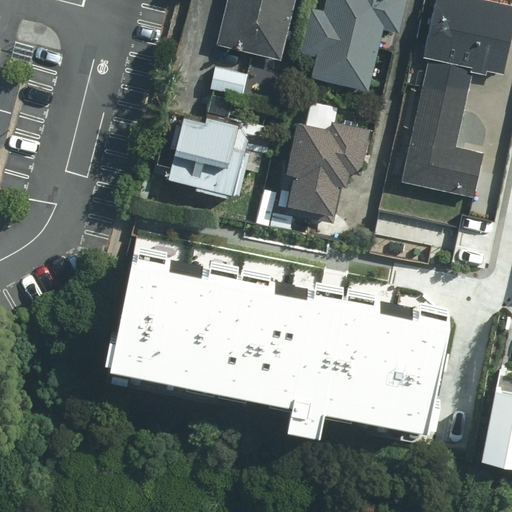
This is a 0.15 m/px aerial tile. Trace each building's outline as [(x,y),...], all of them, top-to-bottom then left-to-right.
[(294,0),(230,0),(221,44),(283,57),(294,0)] [(370,91),(381,34),(400,38),(407,0),(325,0),(324,10),(308,7),(299,55),(314,57),(310,80),(370,91)] [(511,41),(511,1),(501,0),(437,0),(403,181),(477,195),(485,152),(455,146),(469,69),(506,76),(511,41)] [(250,77),(212,68),(208,84),(246,94),(250,77)] [(258,130),(185,112),(168,180),(241,198),(258,130)] [(336,127),(296,121),(284,204),(337,212),(341,189),(348,190),(351,175),(362,177),(370,124),(337,119),(336,127)] [(438,413),(457,310),(133,249),(114,352),(438,413)] [(511,393),(497,391),(484,459),(511,463),(511,393)]
